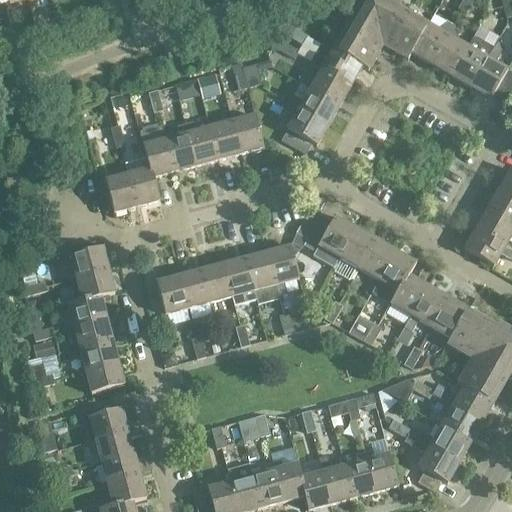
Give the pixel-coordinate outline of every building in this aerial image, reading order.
[(362,70),(362,71),(368,75),(382,50),(408,64),(411,58),(427,28),(398,12),(401,8),(387,0),(377,0),(372,10),(357,2),(345,23),(349,25),(333,53),(362,70)] [(464,0),(463,4),(471,8),(475,0),(464,0)] [(503,12),(511,10),(509,0),(508,0),(500,2),(503,12)] [(466,17),(471,8),(463,4),(457,13),(466,17)] [(511,20),(511,9),(511,10),(503,12),(506,22),(511,20)] [(486,33),(500,41),(505,30),(491,22),(486,33)] [(411,58),(431,69),(447,40),(454,28),(446,23),(439,35),(427,28),(411,58)] [(450,80),(467,51),(454,44),(461,32),(454,28),(447,40),(431,69),(450,80)] [(487,62),(493,51),(474,39),(467,51),(450,80),(470,92),(487,62)] [(286,58),(290,50),(281,45),(277,53),(286,58)] [(362,71),(362,70),(333,53),(321,47),(310,67),(321,74),(351,91),(362,71)] [(290,50),(286,58),(295,64),(299,56),(290,50)] [(470,92),(491,104),(493,99),(504,106),(511,92),(511,77),(507,75),(508,74),(495,67),(502,55),(493,51),(487,62),(470,92)] [(259,78),(256,69),(247,71),(247,70),(243,71),(242,66),(232,69),(236,85),(250,81),(259,78)] [(351,91),(321,74),(310,94),(339,111),(351,91)] [(239,95),(262,88),(259,78),(250,81),(236,85),(239,95)] [(221,96),(216,79),(197,85),(201,100),(201,102),(221,96)] [(328,130),(339,111),(310,94),(304,105),(293,99),(288,108),(298,114),(328,130)] [(151,108),(160,105),(157,95),(148,98),(151,108)] [(160,105),(151,108),(154,118),(163,115),(160,105)] [(287,134),(288,134),(281,145),(306,159),(312,148),(316,150),(328,130),(298,114),(288,108),(284,114),(295,120),(287,134)] [(232,126),(240,159),(264,153),(255,120),(232,126)] [(196,171),(218,165),(210,132),(196,136),(194,126),(185,128),(188,138),(196,171)] [(210,132),(218,165),(240,159),(232,126),(210,132)] [(166,144),(174,176),(196,171),(188,138),(185,128),(177,130),(180,140),(166,144)] [(113,143),(122,140),(120,130),(110,133),(113,143)] [(143,150),(142,150),(148,174),(150,173),(152,183),(153,182),(174,176),(166,144),(162,130),(140,135),(143,150)] [(122,140),(113,143),(116,153),(125,150),(122,140)] [(150,173),(148,174),(128,179),(137,212),(159,206),(153,182),(152,183),(150,173)] [(511,174),(510,174),(499,194),(511,202),(511,174)] [(137,212),(128,179),(105,185),(113,218),(137,212)] [(511,202),(499,194),(487,214),(511,228),(511,202)] [(307,245),(304,250),(315,256),(313,259),(334,271),(338,263),(355,233),(335,222),(332,226),(310,213),(305,222),(296,238),(307,245)] [(505,251),(511,238),(511,228),(487,214),(476,234),(505,251)] [(338,263),(334,271),(334,275),(348,283),(353,282),(358,274),(375,245),(355,233),(338,263)] [(511,254),(505,251),(476,234),(464,255),(493,271),(500,259),(511,265),(511,254)] [(378,285),(395,256),(375,245),(358,274),(378,285)] [(290,251),(267,257),(276,290),(299,283),(290,251)] [(76,284),(109,275),(103,252),(70,261),(69,259),(59,262),(61,272),(72,269),(76,284)] [(415,268),(395,256),(378,285),(377,285),(371,297),(390,307),(389,309),(390,309),(398,297),(407,280),(408,280),(415,268)] [(276,290),(267,257),(245,263),(254,296),(257,308),(280,302),(276,290)] [(245,263),(223,269),(232,302),(254,296),(245,263)] [(201,275),(210,308),(232,302),(223,269),(201,275)] [(115,299),(109,275),(76,284),(81,305),(82,306),(101,301),(101,303),(115,299)] [(188,314),(210,308),(201,275),(179,281),(188,314)] [(427,291),(408,281),(408,280),(407,280),(398,297),(390,309),(410,321),(427,291)] [(165,320),(188,314),(179,281),(156,288),(165,320)] [(45,287),(35,289),(38,298),(47,296),(45,287)] [(38,298),(35,289),(26,291),(28,301),(38,298)] [(427,291),(410,321),(404,332),(411,336),(417,325),(430,332),(447,303),(427,291)] [(68,308),(74,331),(107,323),(101,303),(101,301),(82,306),(81,305),(68,308)] [(447,303),(430,332),(449,343),(451,343),(467,315),(447,303)] [(135,305),(118,310),(123,327),(140,322),(135,305)] [(334,306),(329,315),(338,320),(343,311),(334,306)] [(288,317),(288,318),(279,321),(282,330),(291,328),(306,324),(302,313),(288,317)] [(338,320),(329,315),(324,324),(332,329),(338,320)] [(446,349),(471,364),(457,389),(463,392),(463,391),(493,408),(509,379),(511,381),(511,353),(511,350),(511,334),(498,326),(496,331),(467,315),(451,343),(449,343),(446,349)] [(80,353),(113,345),(107,323),(74,331),(80,353)] [(291,328),(282,330),(285,340),(308,334),(306,324),(291,328)] [(373,328),(368,337),(376,342),(381,333),(373,328)] [(238,342),(247,340),(245,330),(235,332),(238,342)] [(53,332),(43,335),(45,343),(55,341),(53,332)] [(45,343),(43,335),(33,337),(35,346),(45,343)] [(376,342),(368,337),(363,346),(371,351),(376,342)] [(247,340),(238,342),(241,352),(250,350),(247,340)] [(194,354),(203,352),(200,342),(192,345),(194,354)] [(118,367),(113,345),(80,353),(86,375),(118,367)] [(203,352),(194,354),(197,364),(206,362),(203,352)] [(414,352),(409,361),(417,365),(422,356),(414,352)] [(417,365),(409,361),(404,369),(412,374),(417,365)] [(39,368),(43,382),(45,391),(54,388),(52,379),(46,381),(43,367),(39,368)] [(118,367),(86,375),(92,399),(125,390),(118,367)] [(30,370),(33,384),(36,393),(45,391),(43,382),(39,368),(30,370)] [(414,388),(406,383),(380,394),(404,409),(413,394),(411,393),(414,388)] [(413,394),(420,398),(424,390),(415,385),(414,388),(411,393),(413,394)] [(433,395),(424,390),(420,398),(429,403),(433,395)] [(444,407),(481,428),(493,408),(463,391),(463,392),(456,404),(449,400),(444,407)] [(354,404),(345,406),(348,416),(357,414),(357,412),(375,407),(373,399),(354,404)] [(440,431),(470,448),(481,428),(444,407),(440,415),(447,419),(440,431)] [(89,422),(96,444),(128,436),(121,413),(89,422)] [(357,414),(348,416),(351,426),(360,424),(357,414)] [(304,428),(313,425),(310,415),(301,418),(304,428)] [(258,432),(267,429),(264,420),(255,422),(258,432)] [(397,438),(402,429),(393,424),(388,432),(397,438)] [(50,425),(39,428),(44,457),(57,453),(50,425)] [(313,425),(304,428),(307,438),(316,435),(313,425)] [(267,429),(258,432),(260,442),(269,439),(267,429)] [(402,429),(397,438),(406,443),(411,435),(402,429)] [(422,446),(459,467),(470,448),(440,431),(433,443),(426,439),(422,446)] [(214,444),(222,441),(220,432),(211,434),(214,444)] [(96,444),(102,467),(134,458),(128,436),(96,444)] [(222,441),(214,444),(216,454),(225,451),(222,441)] [(417,472),(424,475),(441,485),(447,488),(459,467),(422,446),(417,454),(425,459),(417,472)] [(364,457),(375,497),(398,491),(389,458),(374,462),(372,454),(364,457)] [(358,467),(344,470),(353,503),(375,497),(364,457),(356,459),(358,467)] [(140,480),(134,458),(102,467),(108,488),(140,480)] [(318,462),(322,476),(331,509),(353,503),(344,470),(331,474),(327,459),(318,462)] [(272,466),(283,507),(304,501),(304,502),(305,501),(300,482),(301,482),(297,468),(282,472),(280,464),(272,466)] [(248,467),(252,480),(260,511),(264,511),(283,507),(272,466),(263,469),(265,477),(253,480),(249,467),(248,467)] [(260,511),(252,480),(248,467),(226,473),(230,486),(237,511),(260,511)] [(72,470),(62,473),(64,482),(74,479),(72,470)] [(64,482),(62,473),(52,476),(54,484),(64,482)] [(441,485),(424,475),(417,488),(432,496),(435,496),(441,485)] [(322,476),(301,482),(300,482),(305,501),(304,502),(306,511),(318,511),(331,509),(322,476)] [(114,510),(132,505),(133,506),(146,502),(140,480),(108,488),(114,509),(114,510)] [(237,511),(230,486),(192,496),(195,511),(237,511)]
